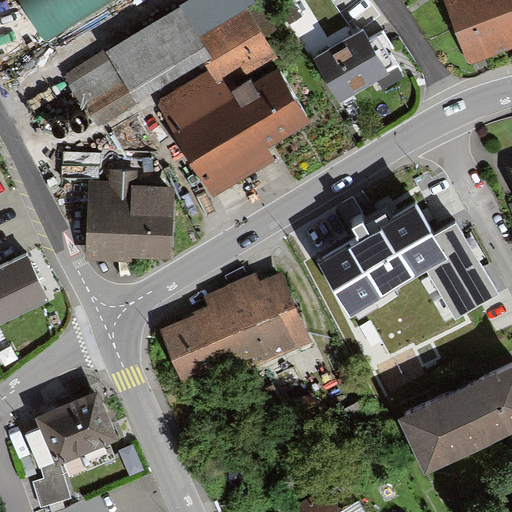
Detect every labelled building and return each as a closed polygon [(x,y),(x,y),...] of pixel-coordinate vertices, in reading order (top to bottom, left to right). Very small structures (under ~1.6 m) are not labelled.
[(113,0),(21,0),(46,41),(113,0)] [(159,101),(219,203),(283,165),(275,152),(316,128),(251,20),(276,5),(272,0),(193,0),(63,77),(99,137),(159,101)] [(336,0),(318,10),(332,35),(350,25),(336,0)] [(511,0),(444,0),(470,64),(511,47),(511,0)] [(366,35),(318,63),(343,105),(391,76),(366,35)] [(92,195),(89,252),(175,256),(178,199),(92,195)] [(323,260),(350,308),(427,265),(452,251),(441,232),(424,203),(323,260)] [(458,223),(441,232),(452,251),(427,265),(456,314),(497,290),(458,223)] [(31,256),(0,270),(0,323),(1,326),(52,302),(31,256)] [(161,328),(185,383),(245,358),(249,366),(310,340),(283,275),(259,285),(254,274),(203,296),(208,308),(161,328)] [(511,363),(407,412),(432,466),(511,429),(511,363)] [(42,429),(57,467),(62,465),(120,442),(100,393),(37,419),(42,429)] [(370,420),(360,401),(340,412),(350,430),(370,420)] [(71,498),(62,465),(57,467),(42,429),(25,436),(39,469),(41,468),(45,477),(33,482),(42,507),(71,498)] [(133,445),(120,451),(130,475),(144,468),(133,445)] [(343,511),(328,485),(286,509),(287,511),(343,511)]
